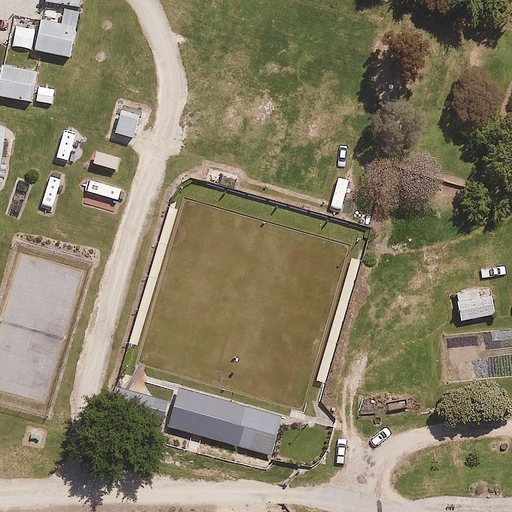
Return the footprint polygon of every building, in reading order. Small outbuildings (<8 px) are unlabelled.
[(71,55),(80,5),(64,2),(62,14),(42,10),(35,48),(71,55)] [(0,58),(0,93),(32,99),(37,65),(0,58)] [(40,79),(37,91),(60,96),(62,84),(40,79)] [(146,106),(122,98),(113,127),(138,134),(146,106)] [(42,119),(17,116),(13,148),(31,150),(33,133),(40,134),(42,119)] [(0,193),(9,122),(0,120),(0,193)] [(57,123),(49,153),(59,155),(66,125),(57,123)] [(100,138),(89,167),(100,171),(112,143),(100,138)] [(61,169),(51,205),(68,209),(78,173),(61,169)] [(490,279),(457,289),(465,318),(499,309),(490,279)] [(273,422),(172,395),(161,437),(262,464),(273,422)]
